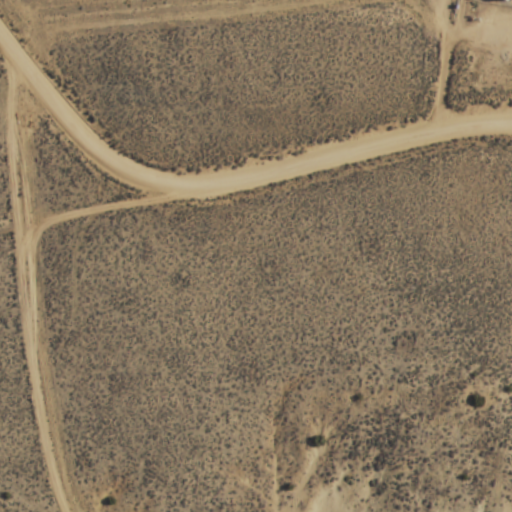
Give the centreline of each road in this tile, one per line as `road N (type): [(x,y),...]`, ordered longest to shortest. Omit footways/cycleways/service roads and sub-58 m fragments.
road 1 (tertiary): [(511,130),(468,124),(155,183),(0,33)]
road 2 (track): [(100,511),(87,415),(6,41)]
